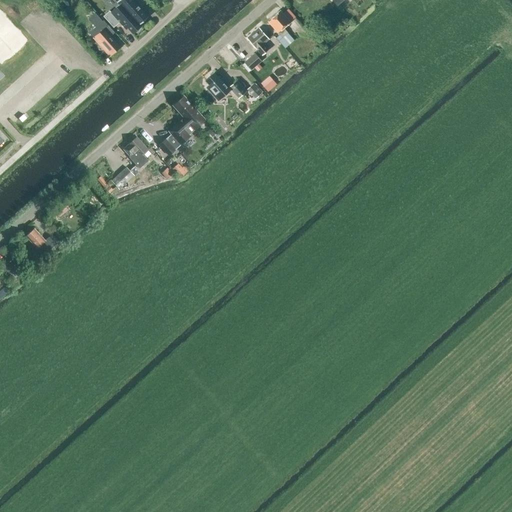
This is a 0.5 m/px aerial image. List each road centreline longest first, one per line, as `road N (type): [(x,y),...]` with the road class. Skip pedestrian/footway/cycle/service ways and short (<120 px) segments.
road 1 (residential): [(0,244),(276,0)]
road 2 (unclassified): [(0,175),(188,0)]
